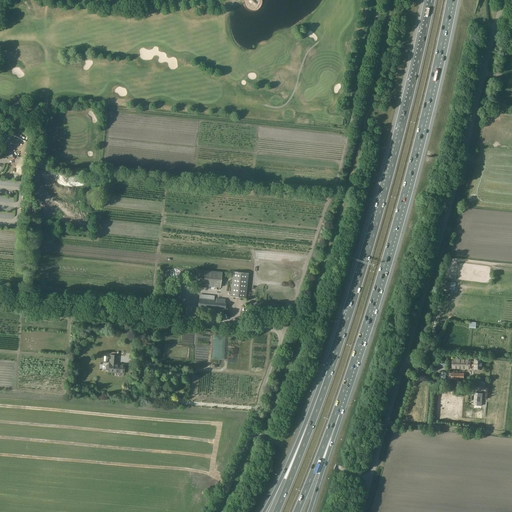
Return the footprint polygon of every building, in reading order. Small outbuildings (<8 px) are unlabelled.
[(197,270),(195,285),(220,287),(222,272),(197,270)] [(233,272),(230,297),(245,298),(248,273),(233,272)] [(442,280),(442,286),(443,286),(442,289),(451,290),(451,289),(451,282),(448,282),(447,282),(448,281),(442,280)] [(199,299),(198,308),(217,310),(217,312),(224,312),(225,299),(216,298),(216,301),(199,299)] [(106,369),(107,371),(109,371),(109,372),(124,373),(125,365),(116,365),(117,356),(111,355),(110,363),(109,365),(108,365),(106,366),(106,369)] [(470,362),(470,360),(452,360),(452,369),(470,369),(470,366),(475,367),(475,369),(482,369),(482,360),(475,360),(475,363),(470,362)] [(475,393),(474,405),(482,406),(483,394),(475,393)]
